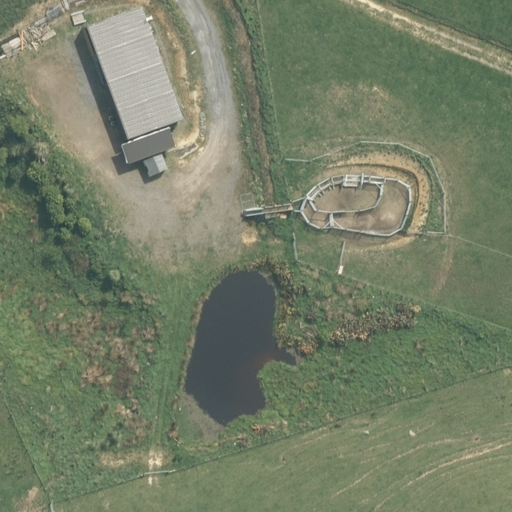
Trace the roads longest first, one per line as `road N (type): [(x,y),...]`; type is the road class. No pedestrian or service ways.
road 1 (track): [(183,0),(223,102),(211,191),(155,216)]
road 2 (track): [(511,72),(345,0)]
